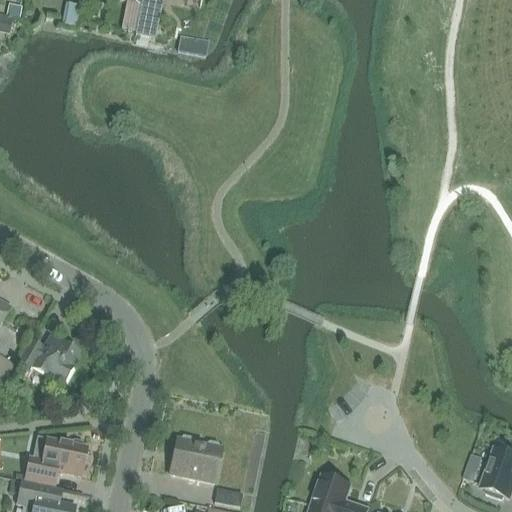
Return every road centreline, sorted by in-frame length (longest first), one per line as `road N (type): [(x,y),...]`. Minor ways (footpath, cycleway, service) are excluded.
road 1 (residential): [(121,511),(144,400),(140,342),(93,290),(0,237)]
road 2 (residential): [(455,511),(374,419)]
